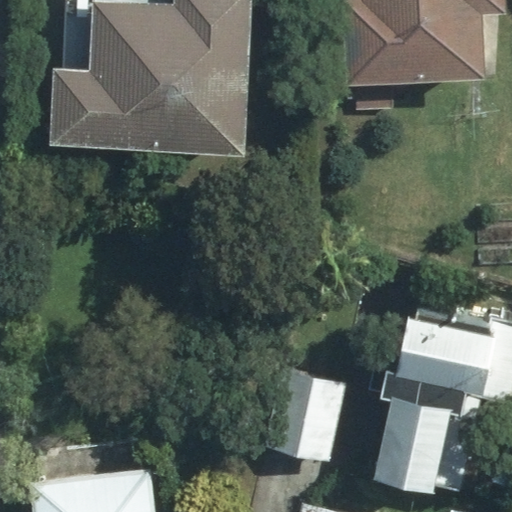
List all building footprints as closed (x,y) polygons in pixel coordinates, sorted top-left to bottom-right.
[(106,0),(105,54),(71,52),(68,123),(264,130),(268,0),(106,0)] [(361,0),(366,66),(503,56),(499,0),(361,0)] [(511,338),(511,317),(425,296),(412,350),(503,373),(511,338)] [(351,371),(287,359),(273,437),(337,449),(351,371)] [(475,390),(412,376),(394,456),(457,470),(475,390)] [(167,511),(161,458),(43,473),(48,511),(167,511)] [(411,511),(317,490),(311,511),(411,511)]
